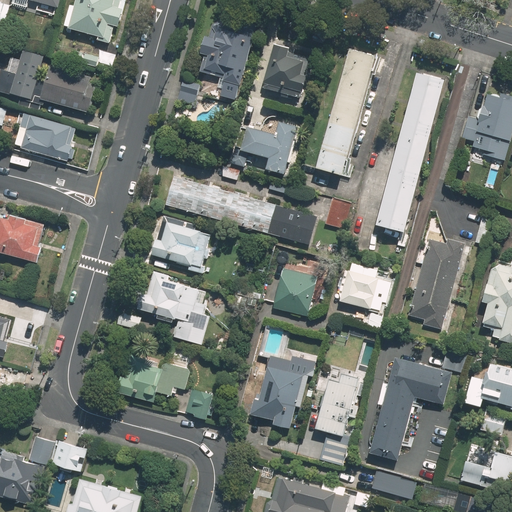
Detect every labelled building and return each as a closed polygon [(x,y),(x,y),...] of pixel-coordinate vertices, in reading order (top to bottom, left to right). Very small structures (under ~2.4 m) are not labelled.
[(79,0),(73,28),(102,36),(101,40),(112,43),(117,25),(122,27),(127,9),(121,7),(123,0),(79,0)] [(13,6),(14,5),(0,2),(0,3),(0,35),(6,37),(13,6)] [(203,51),(207,52),(202,70),(227,78),(222,92),(239,98),(244,82),(259,32),(217,20),(212,36),(208,35),(203,51)] [(316,53),(277,42),(264,86),(303,97),(316,53)] [(384,56),(353,47),(318,166),(348,175),(384,56)] [(0,90),(35,100),(46,56),(26,51),(20,75),(3,70),(0,81),(0,90)] [(101,79),(53,66),(44,100),(92,113),(101,79)] [(455,80),(420,70),(375,221),(410,231),(455,80)] [(482,119),(470,115),(463,137),(476,140),(474,145),(508,155),(511,142),(511,94),(491,88),(482,119)] [(79,128),(27,114),(23,128),(29,130),(23,148),(71,162),(76,145),(74,145),(79,128)] [(279,133),(251,125),(245,147),(272,156),(269,167),(288,173),(302,125),(283,119),(279,133)] [(320,218),(176,175),(168,201),(312,244),(320,218)] [(358,204),(334,196),(326,225),(350,232),(358,204)] [(5,216),(0,234),(0,251),(41,263),(46,247),(41,246),(47,223),(14,214),(12,219),(5,216)] [(165,239),(159,237),(154,252),(160,254),(203,267),(213,233),(170,220),(165,239)] [(444,330),(466,242),(449,238),(448,242),(431,238),(411,314),(426,318),(424,325),(444,330)] [(511,263),(494,259),(485,294),(493,297),(487,323),(498,326),(495,339),(511,343),(511,263)] [(321,273),(284,265),(275,306),(312,314),(321,273)] [(382,311),(393,272),(382,269),(380,275),(347,266),(338,299),(382,311)] [(146,308),(181,318),(176,335),(204,343),(212,314),(203,311),(209,290),(156,275),(146,308)] [(144,318),(123,312),(119,323),(141,329),(144,318)] [(9,323),(0,320),(0,355),(8,358),(12,341),(4,339),(9,323)] [(166,364),(134,355),(123,389),(155,399),(166,364)] [(449,367),(398,355),(373,453),(401,460),(418,394),(441,400),(449,367)] [(162,381),(163,381),(160,390),(173,394),(176,385),(188,388),(193,369),(168,361),(162,381)] [(511,367),(489,363),(486,378),(472,376),(468,401),(487,405),(488,399),(511,403),(511,367)] [(294,426),(308,374),(269,364),(255,415),(294,426)] [(349,438),(365,376),(334,368),(318,430),(349,438)] [(215,393),(194,388),(189,411),(210,415),(215,393)] [(485,410),(481,427),(506,433),(510,417),(485,410)] [(37,435),(31,458),(50,464),(57,441),(37,435)] [(61,439),(54,462),(84,470),(90,448),(61,439)] [(511,451),(500,448),(494,473),(511,478),(511,451)] [(0,496),(35,505),(46,465),(22,459),(23,455),(3,450),(0,463),(0,496)] [(378,468),(372,488),(414,499),(419,479),(378,468)] [(346,511),(351,495),(281,477),(272,511),(346,511)] [(139,511),(144,495),(83,478),(75,504),(71,502),(68,511),(139,511)] [(472,511),(477,494),(428,481),(421,507),(440,511),(472,511)] [(372,494),(361,491),(357,504),(369,507),(372,494)]
